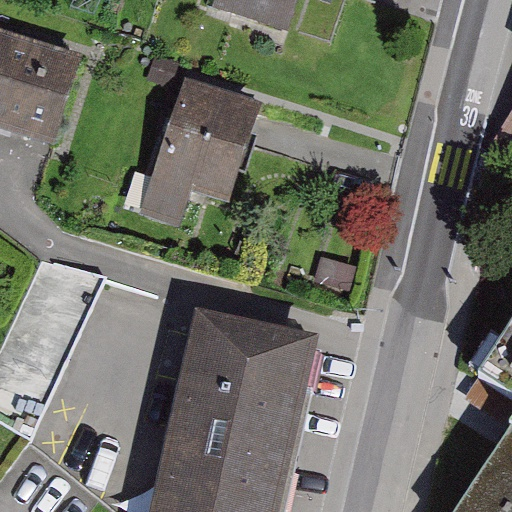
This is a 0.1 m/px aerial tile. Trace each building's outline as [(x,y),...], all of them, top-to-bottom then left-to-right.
[(221,0),(214,19),(287,46),(303,0),(221,0)] [(372,0),(363,31),(427,50),(441,0),(372,0)] [(332,57),(325,79),(348,86),(355,64),(332,57)] [(71,91),(0,70),(0,169),(45,182),(71,91)] [(214,106),(186,96),(143,221),(180,239),(192,207),(230,221),(242,190),(246,192),(257,158),(252,156),(264,126),(217,108),(214,106)] [(511,126),(496,149),(511,159),(511,126)] [(511,511),(511,319),(461,399),(511,431),(458,511),(511,511)] [(282,511),(319,361),(196,339),(164,511),(282,511)]
